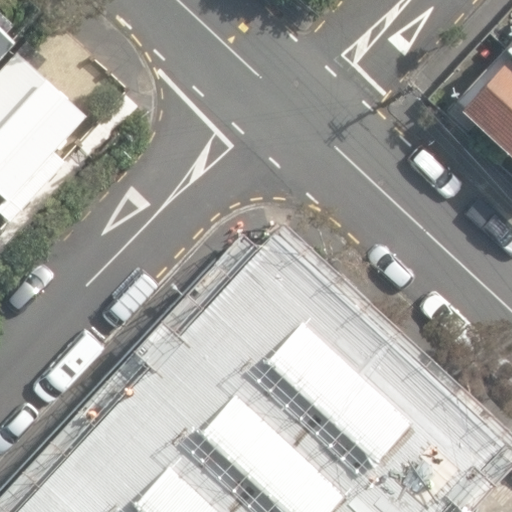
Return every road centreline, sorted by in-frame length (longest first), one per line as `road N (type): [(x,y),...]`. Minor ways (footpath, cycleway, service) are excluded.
road 1 (residential): [(0,396),(290,109)]
road 2 (residential): [(290,109),(511,310)]
road 3 (residential): [(176,0),(290,109)]
road 4 (residential): [(398,0),(290,109)]
